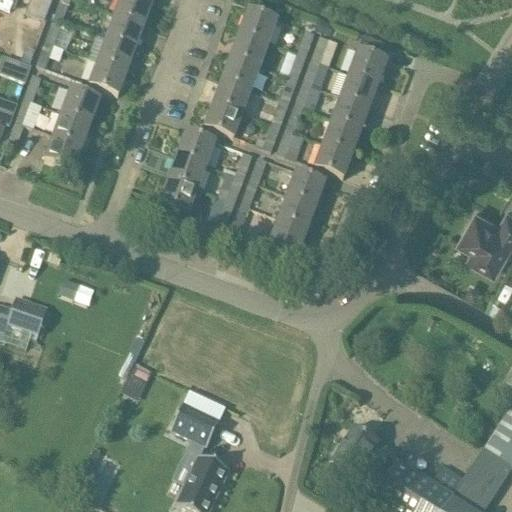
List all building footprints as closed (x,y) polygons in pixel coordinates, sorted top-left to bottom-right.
[(31,0),(24,18),(44,25),(52,0),(31,0)] [(71,3),(64,0),(61,0),(53,22),(63,26),(71,3)] [(120,0),(114,18),(144,29),(152,6),(136,0),(120,0)] [(238,38),(268,48),(277,24),(247,13),(238,38)] [(135,53),(144,29),(114,18),(105,42),(135,53)] [(63,26),(53,22),(45,46),(55,49),(63,26)] [(296,59),(306,62),(315,38),(305,35),(296,59)] [(230,61),(259,72),(268,48),(238,38),(230,61)] [(310,64),(320,68),(329,44),(319,40),(310,64)] [(135,53),(105,42),(97,65),(127,76),(135,53)] [(55,49),(45,46),(36,69),(46,73),(55,49)] [(20,64),(29,67),(34,54),(24,51),(20,64)] [(348,78),(378,89),(387,64),(357,53),(348,78)] [(296,59),(291,74),(288,82),(297,86),(306,62),(296,59)] [(4,60),(0,69),(0,76),(25,86),(31,70),(4,60)] [(221,84),(251,95),(259,72),(230,61),(221,84)] [(320,68),(310,64),(302,87),(311,91),(320,68)] [(127,76),(97,65),(88,89),(118,100),(127,76)] [(23,103),(32,106),(41,82),(32,78),(23,103)] [(339,101),(369,112),(378,89),(348,78),(339,101)] [(297,86),(288,82),(280,101),(279,105),(289,109),(297,86)] [(213,107),(242,118),(251,95),(221,84),(213,107)] [(293,111),(303,114),(311,91),(302,87),(293,111)] [(61,117),(91,128),(99,104),(69,93),(61,117)] [(331,125),(361,135),(369,112),(339,101),(331,125)] [(0,102),(0,125),(9,129),(16,108),(0,102)] [(23,129),(32,106),(23,103),(15,126),(23,129)] [(289,109),(279,105),(270,128),(280,132),(289,109)] [(213,107),(204,132),(233,143),(242,118),(213,107)] [(294,137),(303,114),(293,111),(285,134),(294,137)] [(52,140),(82,151),(91,128),(61,117),(52,140)] [(322,148),(352,159),(361,135),(331,125),(322,148)] [(23,129),(15,126),(13,133),(6,150),(15,153),(23,129)] [(280,132),(270,128),(265,144),(261,152),(271,156),(280,132)] [(294,137),(285,134),(276,158),(285,161),(294,137)] [(176,159),(206,170),(215,145),(185,135),(176,159)] [(52,140),(43,164),(73,175),(82,151),(52,140)] [(322,148),(314,171),(313,172),(343,183),(352,159),(322,148)] [(235,180),(244,183),(252,160),(243,156),(235,180)] [(168,182),(197,193),(206,170),(176,159),(168,182)] [(249,186),(258,189),(267,165),(257,162),(249,186)] [(286,199),(315,210),(324,186),(295,175),(286,199)] [(218,200),(235,207),(244,183),(235,180),(229,195),(221,192),(218,200)] [(168,182),(159,207),(188,218),(197,193),(168,182)] [(250,212),(258,189),(249,186),(240,209),(250,212)] [(278,223),(307,233),(315,210),(286,199),(278,223)] [(218,200),(218,201),(226,204),(217,228),(226,231),(235,207),(218,200)] [(250,212),(240,209),(231,233),(241,237),(250,212)] [(476,216),(454,254),(455,255),(460,246),(473,254),(469,262),(494,277),(511,244),(511,217),(508,215),(500,229),(476,216)] [(278,223),(269,245),(258,241),(253,256),(282,266),(287,253),(298,257),(307,233),(278,223)] [(217,234),(214,245),(219,247),(223,237),(217,234)] [(62,282),(56,298),(87,308),(93,291),(62,282)] [(0,345),(3,346),(3,345),(26,353),(31,338),(37,341),(47,314),(14,303),(11,313),(0,309),(0,345)] [(135,341),(118,378),(126,382),(139,355),(144,345),(135,341)] [(136,373),(130,384),(143,390),(159,358),(149,353),(147,359),(140,356),(133,371),(136,373)] [(182,409),(170,434),(206,451),(218,426),(182,409)] [(356,430),(335,463),(337,464),(333,470),(334,474),(348,483),(352,482),(356,476),(359,478),(368,464),(382,473),(393,456),(379,447),(380,446),(356,430)] [(511,454),(492,443),(484,455),(511,470),(511,454)] [(455,499),(446,511),(484,511),(511,470),(484,455),(483,454),(454,498),(455,499)] [(199,461),(176,510),(180,511),(209,511),(227,475),(199,461)] [(454,498),(400,464),(372,507),(379,511),(446,511),(455,499),(454,498)] [(71,498),(93,510),(99,497),(90,493),(95,480),(83,474),(71,498)]
